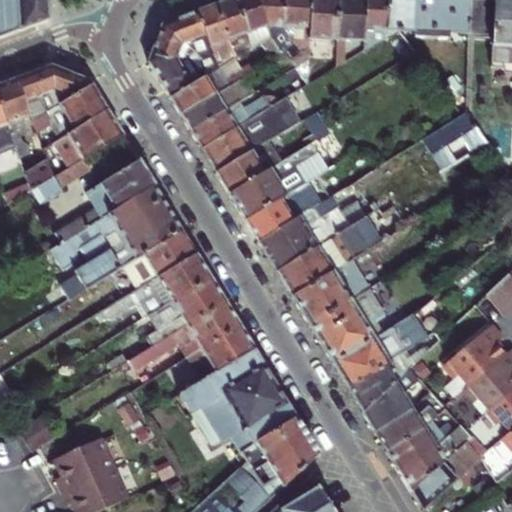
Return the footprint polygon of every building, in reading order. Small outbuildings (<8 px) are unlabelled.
[(0,0),(0,38),(50,20),(48,0),(0,0)] [(230,0),(216,6),(230,41),(249,34),(250,34),(236,0),(230,0)] [(259,0),(236,0),(250,34),(270,27),(259,0)] [(280,28),(286,28),(286,0),(259,0),(270,27),(272,32),(274,37),(285,54),(290,51),(277,30),(280,28)] [(311,29),(311,0),(286,0),(286,28),(311,29)] [(339,0),(311,0),(311,29),(311,34),(327,35),(326,60),(331,62),(331,74),(333,72),(338,69),(339,0)] [(339,0),(338,69),(339,68),(347,64),(348,40),(367,41),(368,0),(339,0)] [(389,29),(390,0),(368,0),(367,41),(367,52),(394,35),(401,30),(389,29)] [(390,0),(389,29),(401,30),(425,31),(424,39),(438,40),(440,33),(469,35),(471,0),(390,0)] [(488,0),(471,0),(469,35),(494,36),(495,0),(488,0)] [(494,36),(493,58),(511,58),(511,1),(495,0),(494,36)] [(221,69),(237,60),(234,52),(230,41),(216,6),(198,12),(221,69)] [(163,25),(153,57),(193,61),(203,71),(208,68),(214,74),(221,69),(198,12),(163,25)] [(417,54),(401,30),(394,35),(409,59),(417,54)] [(254,50),(274,37),(272,32),(252,44),(254,50)] [(298,50),(301,55),(306,52),(303,47),(298,50)] [(290,51),(295,59),(301,55),(298,50),(295,51),(294,49),(290,51)] [(234,52),(237,60),(243,56),(241,50),(234,52)] [(285,54),(281,57),(285,65),(294,60),(300,69),(310,62),(310,50),(306,52),(301,55),(295,59),(290,51),(285,54)] [(221,69),(214,74),(172,99),(183,117),(220,94),(212,81),(224,74),(227,78),(253,62),(248,53),(243,56),(237,60),(221,69)] [(193,61),(153,57),(151,65),(172,99),(214,74),(208,68),(203,71),(193,61)] [(309,87),(310,62),(300,69),(289,76),(299,93),(309,87)] [(51,92),(56,107),(94,85),(91,80),(53,66),(33,73),(41,94),(51,92)] [(338,69),(333,72),(337,79),(343,74),(339,68),(338,69)] [(220,94),(183,117),(194,135),(243,104),(258,95),(251,83),(260,77),(257,72),(220,94)] [(48,112),(41,94),(33,73),(20,78),(34,119),(38,130),(47,127),(43,115),(48,112)] [(20,78),(0,85),(0,102),(13,139),(19,156),(30,151),(27,143),(21,140),(20,136),(31,132),(28,122),(34,119),(20,78)] [(57,123),(65,138),(110,111),(94,85),(56,107),(48,112),(43,115),(47,127),(57,123)] [(302,104),(296,95),(273,109),(204,151),(219,176),(273,143),(266,132),(294,115),(292,112),(302,104)] [(243,104),(194,135),(204,151),(273,109),(266,97),(247,109),(243,104)] [(0,102),(0,152),(1,153),(0,150),(0,143),(13,139),(0,102)] [(110,111),(65,138),(56,144),(71,169),(89,158),(124,136),(110,111)] [(308,121),(322,143),(334,135),(321,113),(308,121)] [(465,116),(425,142),(444,171),(484,146),(465,116)] [(219,176),(232,197),(268,175),(259,162),(264,159),(271,160),(279,155),(281,148),(291,143),(286,134),(273,143),(219,176)] [(322,156),(316,146),(268,175),(232,197),(247,223),(310,185),(301,169),(322,156)] [(32,193),(33,192),(56,178),(49,158),(24,171),(32,193)] [(56,178),(33,192),(42,207),(64,194),(62,188),(95,168),(89,158),(71,169),(56,178)] [(55,234),(62,245),(156,187),(140,162),(87,194),(96,209),(55,234)] [(378,171),(375,172),(381,180),(388,176),(383,168),(378,171)] [(261,244),(315,210),(349,189),(337,169),(310,185),(247,223),(261,244)] [(156,187),(62,245),(50,252),(63,273),(81,263),(76,253),(83,249),(92,265),(78,274),(79,279),(64,288),(71,301),(125,268),(183,232),(156,187)] [(321,220),(315,210),(261,244),(280,275),(377,213),(368,198),(348,210),(353,217),(348,220),(344,214),(339,217),(336,211),(321,220)] [(294,299),(371,251),(394,237),(397,235),(384,214),(381,210),(377,213),(280,275),(294,299)] [(183,232),(125,268),(131,279),(103,297),(106,302),(62,329),(66,337),(103,313),(150,284),(158,279),(197,255),(183,232)] [(397,235),(394,237),(399,244),(407,239),(402,232),(397,235)] [(294,299),(316,334),(334,322),(336,312),(367,293),(355,273),(376,260),(371,251),(294,299)] [(158,279),(172,303),(211,279),(197,255),(158,279)] [(511,278),(502,288),(511,301),(511,278)] [(141,304),(149,317),(172,303),(158,279),(150,284),(156,295),(141,304)] [(147,338),(153,348),(226,303),(211,279),(172,303),(149,317),(157,332),(147,338)] [(150,284),(103,313),(105,317),(108,318),(116,319),(141,304),(156,295),(150,284)] [(511,301),(502,288),(490,300),(507,320),(511,317),(511,301)] [(336,367),(391,332),(387,327),(381,330),(376,323),(383,319),(367,293),(336,312),(334,322),(316,334),(336,367)] [(180,346),(188,359),(241,327),(226,303),(153,348),(127,363),(134,374),(180,346)] [(390,323),(394,330),(412,318),(408,311),(390,323)] [(394,330),(391,332),(336,367),(350,391),(390,366),(389,363),(401,355),(414,347),(429,337),(416,316),(412,318),(394,330)] [(461,377),(472,390),(509,359),(499,345),(507,338),(496,326),(447,367),(457,380),(461,377)] [(297,419),(241,327),(188,359),(203,383),(183,395),(194,414),(204,409),(225,441),(233,436),(243,453),(257,444),(297,419)] [(442,344),(430,354),(413,371),(422,380),(450,353),(442,344)] [(350,391),(366,415),(413,371),(430,354),(427,349),(405,362),(401,355),(389,363),(390,366),(350,391)] [(108,366),(112,373),(127,363),(123,356),(108,366)] [(482,401),(493,415),(511,398),(511,356),(509,359),(472,390),(468,393),(477,404),(482,401)] [(413,371),(366,415),(377,435),(416,411),(406,396),(422,380),(413,371)] [(0,377),(0,400),(4,407),(15,400),(1,377),(0,377)] [(421,397),(426,402),(434,394),(430,390),(421,397)] [(503,426),(511,435),(511,398),(493,415),(491,417),(500,428),(503,426)] [(131,403),(120,409),(130,425),(140,419),(131,403)] [(389,454),(427,430),(416,411),(377,435),(389,454)] [(441,419),(454,436),(464,428),(449,411),(441,419)] [(17,435),(31,453),(52,436),(38,418),(17,435)] [(297,419),(257,444),(285,488),(319,457),(297,419)] [(414,494),(471,444),(475,441),(470,435),(464,428),(454,436),(438,448),(400,472),(414,494)] [(427,430),(389,454),(400,472),(438,448),(427,430)] [(58,479),(64,493),(117,469),(103,438),(58,459),(65,476),(58,479)] [(285,488),(257,444),(243,453),(249,463),(272,500),(285,488)] [(484,460),(471,444),(414,494),(424,511),(426,511),(461,485),(460,482),(483,463),(482,462),(484,460)] [(258,511),(272,500),(249,463),(200,508),(195,511),(258,511)] [(117,469),(64,493),(70,507),(77,504),(80,511),(101,511),(131,499),(117,469)] [(336,511),(321,487),(281,510),(281,511),(336,511)]
